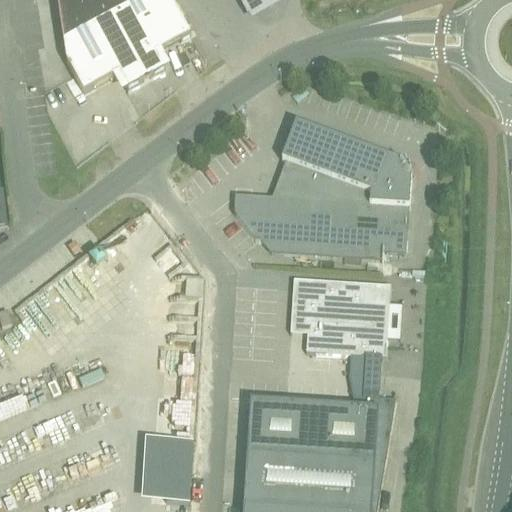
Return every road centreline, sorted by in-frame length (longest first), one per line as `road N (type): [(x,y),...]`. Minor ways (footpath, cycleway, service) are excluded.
road 1 (unclassified): [(213,511),(229,284),(139,164)]
road 2 (unclassified): [(139,164),(267,69),(322,45),(473,40)]
road 3 (unclassified): [(0,14),(19,182),(36,243)]
road 4 (unclassified): [(36,243),(139,164)]
